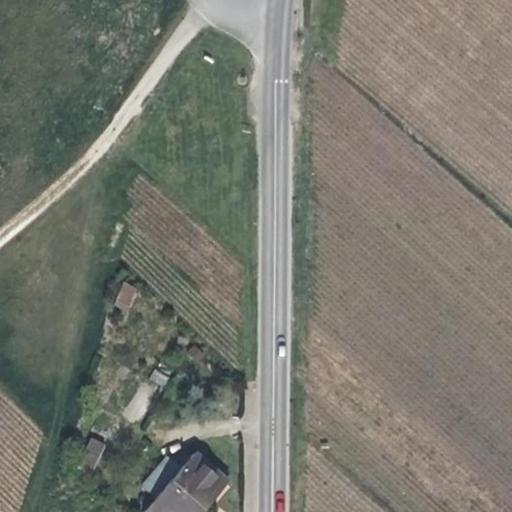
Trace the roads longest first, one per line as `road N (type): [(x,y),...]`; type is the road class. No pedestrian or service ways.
road 1 (secondary): [(273,511),(277,1)]
road 2 (track): [(107,140),(86,368),(42,511)]
road 3 (track): [(213,0),(107,140),(0,237)]
